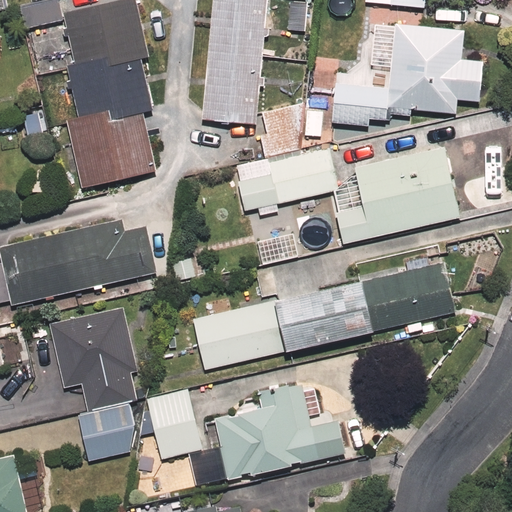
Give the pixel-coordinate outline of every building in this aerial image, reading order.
[(62,18),(56,0),(31,0),(10,6),(16,31),(62,18)] [(142,107),(147,106),(132,0),(87,0),(60,4),(63,22),(57,23),(63,63),(58,64),(62,93),(67,92),(70,116),(142,107)] [(264,0),(208,0),(197,116),(252,122),(264,0)] [(361,0),(362,0),(424,8),(425,0),(361,0)] [(393,21),(387,88),(331,83),(327,123),(362,126),(363,114),(384,116),(411,118),(412,108),(453,112),(454,98),(482,101),(486,57),(458,55),(461,27),(393,21)] [(75,185),(151,175),(142,107),(70,116),(66,117),(75,185)] [(262,109),(261,158),(298,149),(298,109),(262,109)] [(323,111),(304,110),(302,134),(321,135),(323,111)] [(298,149),(261,158),(230,166),(242,210),(257,206),(259,216),(278,211),(275,202),(339,185),(328,141),(298,149)] [(445,145),(349,165),(357,204),(333,209),(340,245),(460,220),(445,145)] [(0,263),(11,308),(146,275),(132,218),(0,250),(0,263)] [(193,273),(188,250),(168,254),(173,278),(193,273)] [(424,328),(421,317),(450,311),(439,260),(356,279),(367,329),(404,321),(406,332),(424,328)] [(274,265),(252,271),(259,297),(281,291),(274,265)] [(267,298),(279,354),(368,334),(367,329),(356,279),(267,298)] [(279,354),(267,298),(185,316),(198,372),(279,354)] [(43,322),(60,385),(76,381),(83,405),(139,390),(115,303),(43,322)] [(293,379),(258,387),(260,400),(206,412),(221,480),(341,454),(333,417),(303,423),(293,379)] [(201,446),(182,381),(140,394),(159,458),(201,446)] [(122,398),(74,412),(89,465),(138,451),(122,398)] [(29,511),(12,450),(0,453),(0,511),(29,511)]
